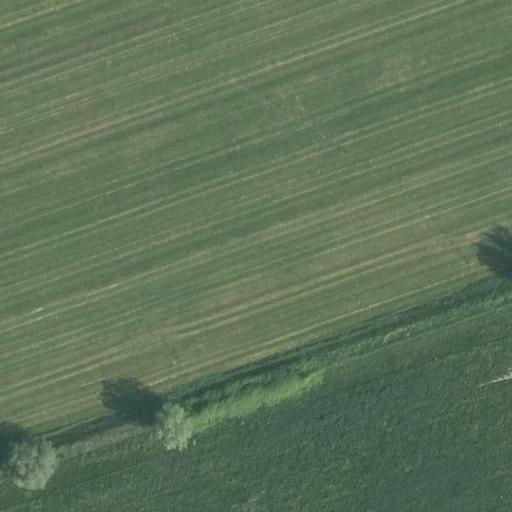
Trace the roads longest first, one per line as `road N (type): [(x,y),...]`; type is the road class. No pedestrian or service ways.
road 1 (residential): [(351,0),(502,236),(503,495)]
road 2 (residential): [(169,511),(337,474),(503,495)]
